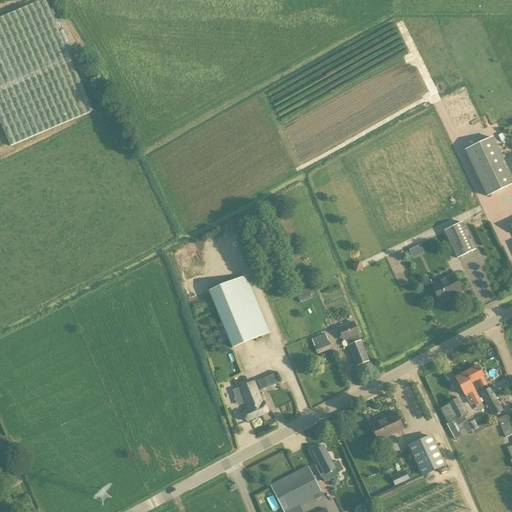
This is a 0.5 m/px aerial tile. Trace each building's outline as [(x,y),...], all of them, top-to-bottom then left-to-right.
[(40,0),(0,17),(0,120),(11,145),(93,110),(46,0),(40,0)] [(465,151),(487,197),(511,184),(511,178),(493,138),(465,151)] [(444,231),(457,258),(475,250),(462,223),(444,231)] [(407,249),(411,257),(423,252),(419,243),(407,249)] [(454,275),(432,285),(440,303),(450,298),(449,296),(461,290),(454,275)] [(270,333),(248,277),(210,292),(233,348),(270,333)] [(314,286),(296,293),(300,303),(312,298),(311,295),(316,292),(314,286)] [(223,341),(228,339),(221,322),(216,325),(223,341)] [(349,346),(357,366),(369,361),(354,323),(339,329),(343,340),(349,338),(352,345),(349,346)] [(332,349),(329,341),(326,334),(311,339),(314,347),(317,355),(332,349)] [(465,396),(470,404),(471,405),(474,403),(476,406),(481,403),(479,400),(474,391),(487,384),(483,377),(484,377),(478,366),(463,374),(462,373),(461,372),(457,375),(457,376),(457,377),(456,378),(465,396)] [(258,381),(258,382),(261,390),(280,383),(276,373),(258,381)] [(242,399),(247,411),(243,413),(247,422),(268,413),(255,382),(234,391),(238,401),(242,399)] [(481,393),(493,417),(503,411),(491,388),(481,393)] [(447,406),(440,409),(448,424),(447,425),(455,440),(472,431),(464,416),(468,414),(459,398),(446,405),(447,406)] [(395,413),(384,419),(385,421),(371,428),(378,442),(403,429),(395,413)] [(511,436),(511,438),(511,445),(507,448),(511,459),(510,460),(511,464),(511,419),(511,420),(509,414),(497,419),(505,438),(511,436)] [(431,436),(408,447),(422,476),(445,466),(431,436)] [(0,441),(0,460),(11,454),(8,449),(10,448),(6,438),(0,441)] [(323,447),(313,452),(325,475),(322,476),(325,482),(338,475),(337,473),(343,470),(338,461),(332,464),(323,447)] [(308,509),(317,504),(314,500),(323,495),(308,468),(271,487),(283,511),(290,511),(306,504),(308,509)] [(406,471),(391,478),(395,485),(409,479),(406,471)]
